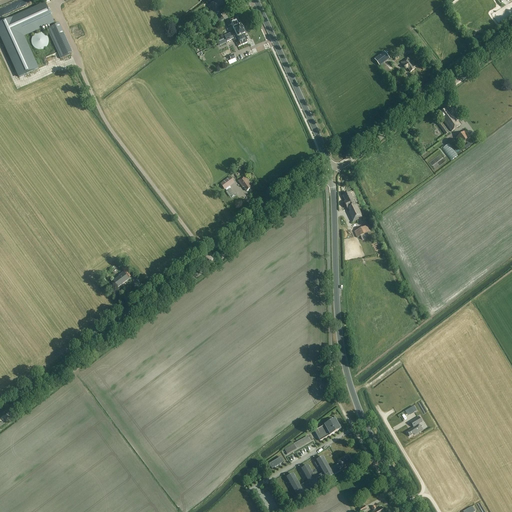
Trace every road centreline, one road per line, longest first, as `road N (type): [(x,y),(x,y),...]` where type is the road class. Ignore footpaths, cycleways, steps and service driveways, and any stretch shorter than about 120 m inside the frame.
road 1 (tertiary): [(0,424),(328,179)]
road 2 (primary): [(407,502),(365,426),(344,365),(328,179)]
road 3 (tertiary): [(331,167),(511,39)]
road 4 (primary): [(331,167),(255,0)]
